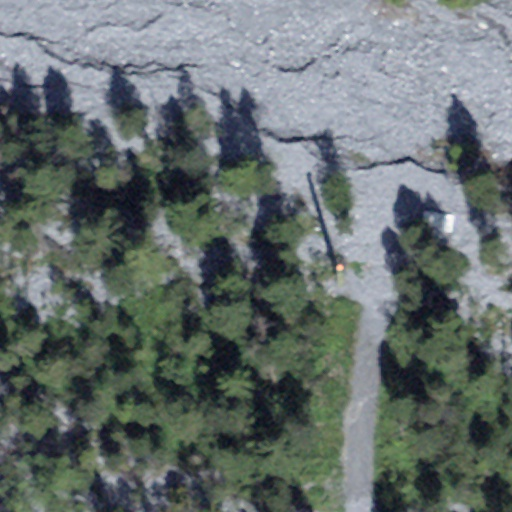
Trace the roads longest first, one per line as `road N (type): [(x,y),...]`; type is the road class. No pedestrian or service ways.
road 1 (track): [(398,56),(408,110),(407,211),(365,403),(359,511)]
road 2 (track): [(398,56),(156,0)]
